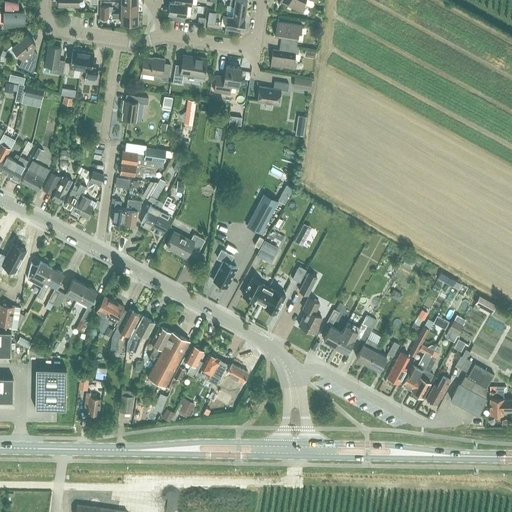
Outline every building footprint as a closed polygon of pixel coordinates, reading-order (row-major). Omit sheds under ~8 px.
[(18,0),(15,0),(4,0),(4,7),(7,7),(7,11),(4,10),(4,25),(24,22),(24,11),(15,11),(15,7),(18,7),(18,0)] [(184,21),(187,4),(187,3),(174,1),(170,0),(168,13),(170,13),(169,19),(184,21)] [(229,0),(229,5),(234,6),(232,15),(245,17),(247,0),(229,0)] [(280,0),(280,1),(302,12),(306,5),(304,4),(305,0),(280,0)] [(121,12),(137,13),(138,2),(121,2),(116,2),(116,6),(121,6),(121,12)] [(137,23),(137,13),(121,12),(112,12),(112,17),(121,18),(121,23),(137,23)] [(243,29),(245,17),(232,15),(227,14),(224,33),(240,35),(241,29),(243,29)] [(283,38),(282,44),(299,47),(296,46),(298,33),(301,33),(302,25),(277,21),(275,36),(283,38)] [(26,34),(12,46),(22,59),(19,66),(33,72),(37,54),(32,47),(35,44),(26,34)] [(299,47),(282,44),(281,51),(273,49),(271,65),(295,68),(297,60),(294,60),(295,53),(298,54),(299,47)] [(61,47),(48,45),(45,65),(50,66),(49,72),(63,74),(63,73),(65,62),(65,60),(59,59),(61,47)] [(80,69),(83,51),(73,49),(71,63),(65,62),(63,73),(73,75),(74,68),(80,69)] [(94,52),(83,51),(80,69),(86,70),(84,81),(95,83),(98,67),(92,66),(94,52)] [(157,59),(144,56),(141,72),(154,75),(154,79),(168,81),(171,64),(164,63),(164,59),(157,57),(157,59)] [(204,78),(207,58),(197,56),(197,58),(183,56),(181,65),(176,64),(173,82),(181,83),(183,74),(204,78)] [(241,68),(226,65),(224,76),(216,75),(214,90),(230,93),(231,84),(238,85),(241,68)] [(312,79),(295,77),(293,87),(310,89),(312,79)] [(288,90),(289,83),(274,81),(273,88),(259,86),(257,101),(278,104),(281,89),(288,90)] [(24,84),(18,83),(15,100),(21,101),(24,84)] [(7,84),(5,92),(11,93),(13,85),(7,84)] [(25,85),(23,94),(42,99),(44,89),(25,85)] [(124,106),(122,118),(135,120),(138,102),(148,104),(148,97),(126,94),(126,100),(124,100),(123,106),(124,106)] [(64,95),(62,103),(71,105),(73,98),(64,95)] [(164,97),(162,109),(170,111),(173,99),(164,97)] [(185,111),(194,112),(196,100),(187,99),(185,111)] [(200,112),(210,113),(211,105),(203,104),(203,106),(201,106),(200,112)] [(230,115),(229,123),(241,124),(242,117),(230,115)] [(0,169),(0,170),(8,156),(12,149),(1,143),(0,145),(0,169)] [(39,159),(44,149),(38,146),(33,156),(39,159)] [(124,150),(122,162),(157,167),(163,168),(164,162),(166,150),(147,147),(146,154),(124,150)] [(61,150),(60,158),(67,159),(68,152),(66,152),(66,150),(61,150)] [(11,175),(20,157),(21,156),(17,154),(14,159),(8,156),(0,170),(11,175)] [(20,157),(11,175),(19,180),(29,162),(29,161),(21,156),(20,157)] [(185,160),(177,159),(173,168),(179,171),(185,160)] [(28,169),(29,169),(22,182),(39,190),(47,175),(46,175),(49,169),(32,160),(28,169)] [(157,167),(122,162),(120,174),(135,176),(143,177),(143,172),(156,174),(157,167)] [(89,177),(91,172),(82,167),(79,172),(89,177)] [(104,174),(93,171),(90,180),(101,184),(104,174)] [(53,173),(44,189),(52,194),(61,177),(53,173)] [(61,203),(73,180),(64,176),(52,198),(61,203)] [(130,180),(124,179),(118,178),(117,184),(129,186),(130,180)] [(158,182),(150,195),(156,199),(166,182),(160,179),(158,182)] [(150,195),(158,182),(150,181),(143,195),(148,198),(150,195)] [(73,209),(82,191),(83,192),(84,192),(87,187),(81,183),(77,191),(73,189),(64,204),(73,209)] [(286,184),(277,200),(278,200),(284,203),(293,188),(286,184)] [(82,191),(73,209),(87,217),(93,207),(89,204),(92,200),(87,197),(81,194),(83,191),(83,192),(82,191)] [(264,192),(247,224),(261,232),(278,200),(277,200),(264,192)] [(153,224),(150,228),(161,234),(171,215),(174,209),(167,206),(172,197),(167,195),(163,204),(153,224)] [(141,201),(128,199),(126,209),(124,224),(136,225),(138,211),(140,211),(141,201)] [(112,222),(124,224),(126,209),(120,208),(121,201),(115,200),(112,222)] [(141,223),(150,228),(153,224),(163,204),(154,200),(152,205),(151,205),(141,223)] [(197,256),(205,239),(194,233),(190,240),(174,232),(167,246),(186,257),(189,252),(197,256)] [(298,232),(294,241),(301,245),(306,236),(298,232)] [(236,262),(245,267),(255,248),(246,244),(236,262)] [(223,260),(213,279),(226,286),(237,267),(229,263),(232,255),(221,249),(217,257),(223,260)] [(45,280),(52,266),(41,260),(33,274),(45,280)] [(45,280),(37,295),(42,298),(50,283),(56,286),(63,273),(52,266),(45,280)] [(299,266),(292,278),(299,282),(306,270),(299,266)] [(440,272),(438,277),(445,281),(448,276),(440,272)] [(31,291),(33,276),(27,275),(25,290),(31,291)] [(307,297),(317,279),(309,275),(299,292),(307,297)] [(255,299),(260,302),(268,287),(263,284),(263,283),(252,277),(242,295),(254,301),(255,299)] [(77,298),(85,284),(74,278),(66,292),(77,298)] [(96,290),(85,284),(77,298),(89,304),(90,301),(93,296),(96,290)] [(268,287),(260,302),(265,304),(264,306),(276,312),(285,295),(274,289),(273,289),(268,287)] [(54,288),(45,306),(50,308),(53,304),(60,291),(54,288)] [(65,294),(60,291),(53,304),(58,307),(65,294)] [(95,327),(100,329),(100,327),(114,300),(104,295),(96,311),(104,315),(103,317),(101,316),(95,327)] [(475,303),(491,312),(496,304),(479,295),(475,303)] [(306,311),(298,326),(301,328),(302,325),(307,328),(305,330),(313,335),(322,319),(314,315),(319,305),(308,299),(303,309),(306,311)] [(100,327),(100,329),(103,331),(109,320),(107,319),(108,317),(115,321),(124,305),(114,300),(100,327)] [(17,328),(20,306),(0,303),(0,304),(0,323),(9,325),(9,327),(17,328)] [(89,315),(93,308),(88,306),(81,318),(86,321),(89,315)] [(422,308),(418,315),(424,319),(428,311),(422,308)] [(129,335),(140,314),(130,309),(129,311),(125,309),(116,325),(118,325),(112,336),(111,349),(117,349),(118,340),(122,331),(129,335)] [(339,312),(333,309),(326,322),(332,324),(339,312)] [(437,314),(433,321),(437,324),(442,316),(437,314)] [(367,315),(362,324),(366,326),(371,317),(367,315)] [(136,351),(139,342),(143,335),(147,336),(154,322),(143,316),(136,330),(134,329),(130,337),(127,341),(126,350),(136,351)] [(371,317),(366,326),(371,329),(376,320),(371,317)] [(81,318),(76,328),(81,331),(86,321),(81,318)] [(448,329),(458,334),(463,324),(453,319),(448,329)] [(354,336),(359,339),(366,326),(362,324),(361,324),(354,336)] [(166,386),(190,341),(160,325),(151,342),(156,345),(150,356),(154,358),(156,359),(147,376),(166,386)] [(415,355),(418,350),(422,343),(429,328),(423,325),(409,352),(415,355)] [(335,346),(342,332),(331,326),(323,340),(335,346)] [(371,329),(366,326),(359,339),(364,342),(356,357),(367,363),(375,350),(378,343),(367,337),(371,329)] [(108,327),(105,334),(110,336),(113,330),(108,327)] [(11,331),(0,330),(0,355),(10,355),(11,331)] [(396,341),(399,334),(391,331),(388,338),(396,341)] [(353,338),(342,332),(335,346),(346,352),(353,338)] [(450,342),(456,348),(463,341),(457,335),(450,342)] [(18,341),(17,342),(28,348),(31,342),(28,340),(20,336),(18,341)] [(392,357),(399,344),(394,341),(387,354),(392,357)] [(413,363),(409,370),(402,384),(412,390),(434,349),(422,343),(418,350),(424,353),(418,363),(418,362),(416,365),(413,363)] [(199,346),(197,344),(195,345),(193,344),(185,360),(191,363),(187,372),(194,376),(202,360),(199,359),(204,350),(200,348),(199,346)] [(436,358),(435,358),(438,352),(434,349),(412,390),(422,396),(430,381),(433,373),(429,371),(436,358)] [(465,349),(462,356),(460,355),(455,365),(466,371),(472,361),(466,358),(470,351),(465,349)] [(386,356),(375,350),(367,363),(379,369),(386,356)] [(406,368),(403,366),(408,355),(400,351),(387,376),(398,382),(406,368)] [(219,377),(227,363),(220,359),(215,356),(214,354),(212,353),(209,353),(208,353),(200,367),(208,371),(207,374),(210,376),(208,380),(215,384),(219,377)] [(134,371),(141,372),(143,361),(138,360),(135,362),(134,371)] [(242,381),(247,372),(231,363),(226,373),(224,378),(240,386),(242,381)] [(494,374),(474,363),(467,376),(465,375),(459,384),(450,399),(478,414),(486,399),(486,387),(494,374)] [(184,368),(179,365),(173,376),(179,379),(184,368)] [(35,408),(57,408),(65,408),(66,368),(35,368),(35,408)] [(434,384),(426,398),(437,404),(450,379),(443,375),(438,386),(434,384)] [(0,376),(0,401),(12,401),(13,377),(0,376)] [(80,378),(79,388),(87,390),(89,379),(80,378)] [(217,401),(224,389),(217,385),(211,398),(217,401)] [(511,398),(503,399),(503,392),(506,392),(506,386),(496,386),(496,389),(496,391),(490,391),(490,414),(503,414),(503,409),(511,409),(511,398)] [(95,397),(96,394),(87,393),(85,402),(89,403),(87,413),(98,415),(101,398),(95,397)] [(134,397),(122,396),(120,409),(133,410),(134,397)] [(184,402),(180,409),(189,414),(193,407),(184,402)] [(139,406),(134,415),(141,418),(146,410),(139,406)] [(168,408),(163,416),(170,420),(175,412),(168,408)]
